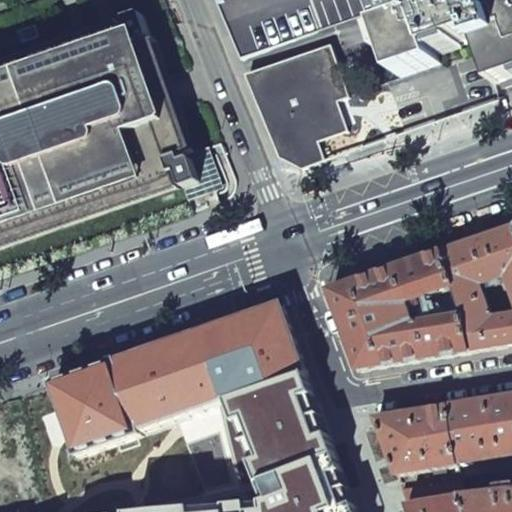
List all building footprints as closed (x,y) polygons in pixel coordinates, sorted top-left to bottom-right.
[(216,0),(241,60),(391,6),(388,0),(482,0),(484,5),(489,3),(497,0),(216,0)] [(388,0),(391,6),(398,26),(383,30),(402,79),(441,65),(436,52),(478,37),(481,45),(505,37),(498,16),(494,17),(489,3),(484,5),(482,0),(388,0)] [(481,45),(495,87),(511,80),(511,0),(497,0),(489,3),(494,17),(498,16),(505,37),(481,45)] [(0,252),(159,198),(180,190),(175,176),(180,175),(186,191),(203,185),(195,161),(185,164),(184,159),(198,154),(160,43),(145,48),(144,43),(153,40),(145,15),(128,21),(133,37),(128,39),(124,25),(0,67),(0,252)] [(333,48),(248,76),(250,80),(282,160),(305,170),(328,162),(322,143),(321,140),(323,134),(342,127),(335,109),(337,105),(339,104),(351,100),(349,93),(333,48)] [(322,143),(350,133),(339,104),(337,105),(335,109),(342,127),(323,134),(321,140),(322,143)] [(511,231),(483,241),(445,254),(458,290),(466,312),(467,318),(473,355),(511,348),(511,231)] [(467,318),(466,312),(458,290),(445,254),(332,293),(361,373),(473,355),(467,318)] [(144,434),(200,415),(310,375),(286,309),(171,348),(56,388),(81,460),(145,438),(144,434)] [(358,511),(310,375),(200,415),(233,504),(160,511),(358,511)] [(451,409),(459,464),(511,454),(511,398),(489,403),(451,409)] [(378,420),(399,479),(460,468),(459,464),(451,409),(378,420)] [(502,472),(462,478),(462,482),(468,499),(468,501),(505,497),(504,491),(502,472)] [(404,492),(410,508),(468,499),(462,482),(404,492)] [(505,497),(468,501),(472,511),(511,511),(511,490),(504,491),(505,497)] [(410,508),(411,511),(472,511),(468,501),(468,499),(410,508)]
